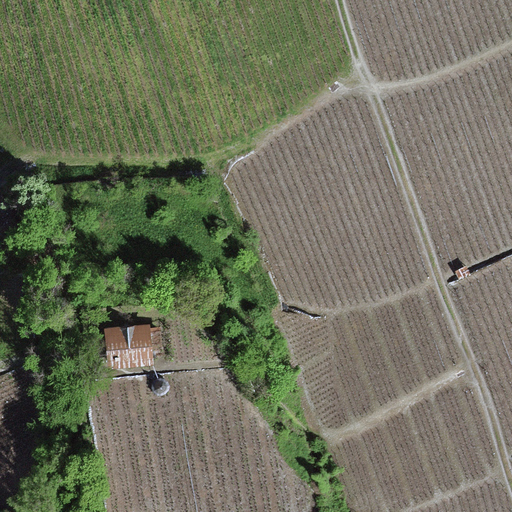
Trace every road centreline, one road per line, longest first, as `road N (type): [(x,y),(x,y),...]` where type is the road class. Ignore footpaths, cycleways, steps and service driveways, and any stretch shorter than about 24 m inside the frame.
road 1 (track): [(347,0),(511,475)]
road 2 (track): [(0,127),(19,152),(223,155),(374,78)]
road 3 (track): [(56,511),(85,376)]
